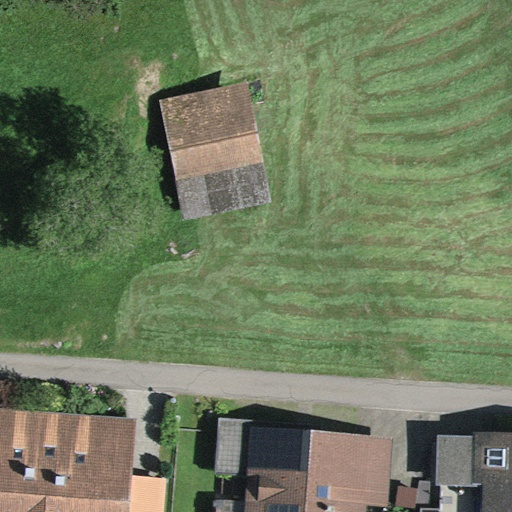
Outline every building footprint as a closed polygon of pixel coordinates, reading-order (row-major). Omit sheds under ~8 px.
[(173,104),(196,212),(255,200),(232,92),(173,104)] [(0,511),(120,511),(123,475),(103,474),(107,462),(98,452),(76,438),(50,432),(25,435),(2,445),(0,446),(0,511)] [(511,511),(511,444),(443,442),(441,511),(511,511)] [(265,445),(260,511),(351,511),(355,451),(265,445)] [(162,511),(165,480),(131,477),(128,511),(162,511)]
